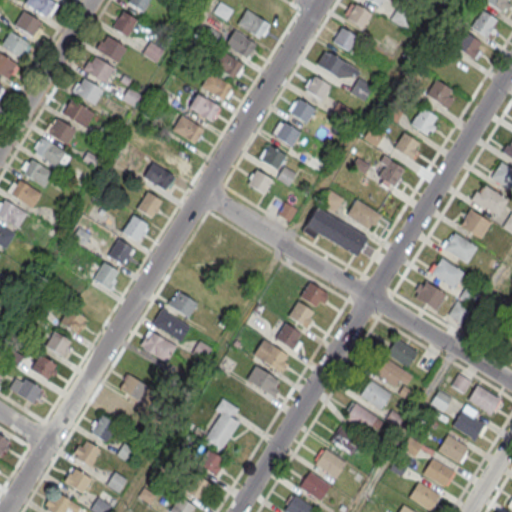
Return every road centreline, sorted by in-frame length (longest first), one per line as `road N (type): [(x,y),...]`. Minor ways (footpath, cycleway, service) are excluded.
road 1 (residential): [(318,0),(3,511)]
road 2 (residential): [(511,64),(235,511)]
road 3 (residential): [(284,244),(511,381)]
road 4 (residential): [(91,0),(0,148)]
